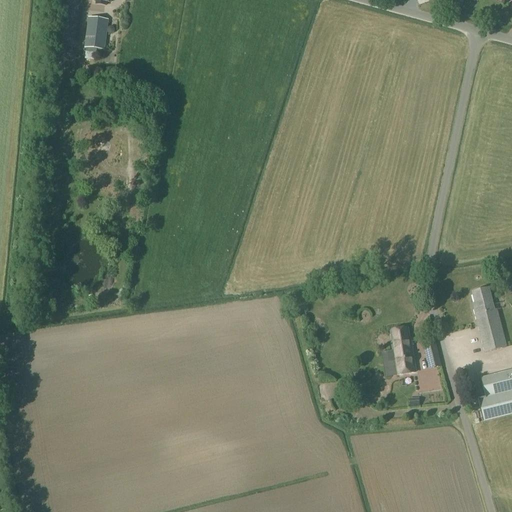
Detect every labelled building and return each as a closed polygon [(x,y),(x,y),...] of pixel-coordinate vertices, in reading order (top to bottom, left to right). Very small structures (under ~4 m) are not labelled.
[(89,18),(85,48),(105,51),(109,20),(89,18)] [(74,63),(75,46),(67,45),(66,62),(74,63)] [(474,293),(471,294),(474,303),(473,304),(474,309),(486,353),(506,348),(497,311),(494,312),(491,301),(488,289),(474,293)] [(330,332),(347,330),(346,323),(330,325),(330,332)] [(393,351),(387,352),(388,362),(395,361),(397,375),(416,372),(411,342),(410,339),(409,339),(408,329),(391,332),(393,342),(392,342),(393,351)] [(358,332),(335,334),(336,341),(358,339),(358,332)] [(433,337),(423,340),(430,369),(441,367),(433,337)] [(486,399),(478,401),(484,422),(511,415),(511,371),(481,380),(486,399)]
